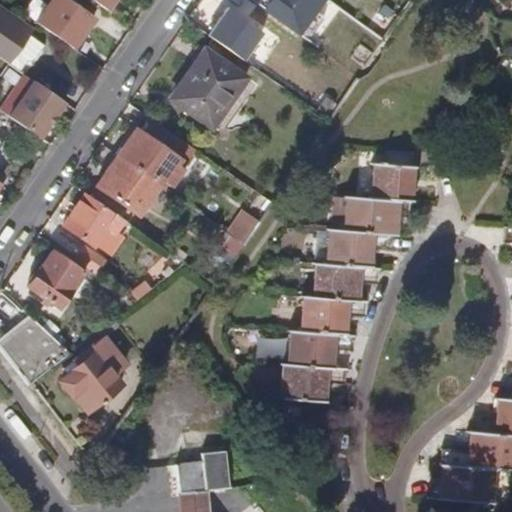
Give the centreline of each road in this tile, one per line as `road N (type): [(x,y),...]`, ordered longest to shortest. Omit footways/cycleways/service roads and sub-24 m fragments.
road 1 (residential): [(393,511),(417,444),(470,393),(493,349),(495,307),(469,255),(443,249),(421,256),(388,301),(351,430),(359,486)]
road 2 (residential): [(174,0),(0,252)]
